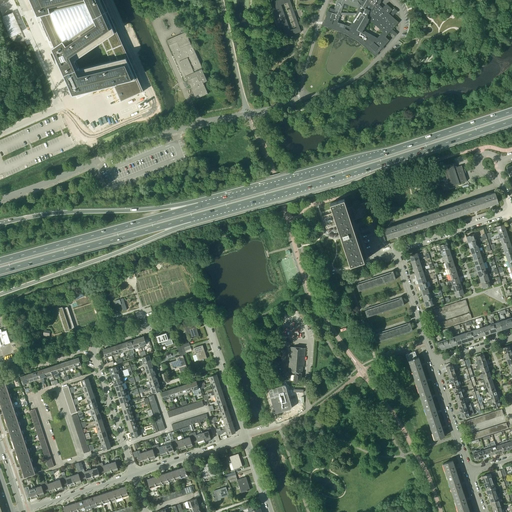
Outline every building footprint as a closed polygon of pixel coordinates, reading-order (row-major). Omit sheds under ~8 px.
[(32,0),(37,10),(39,9),(42,16),(40,21),(46,32),(49,41),(54,43),(57,50),(55,51),(73,91),(75,91),(76,93),(78,92),(78,94),(81,93),(82,94),(96,91),(113,87),(121,104),(145,93),(103,0),(32,0)] [(277,10),(273,12),(278,29),(283,27),(286,37),(301,32),(295,14),(289,0),(278,0),(274,1),(277,10)] [(336,0),(334,9),(329,8),(323,25),(336,30),(344,33),(358,40),(362,44),(375,56),(376,54),(381,49),(383,47),(389,40),(385,37),(398,22),(388,14),(392,9),(391,8),(386,4),(382,8),(379,12),(376,9),(380,2),(380,1),(380,0),(363,0),(361,5),(360,5),(360,4),(358,2),(357,1),(358,0),(336,0)] [(16,11),(5,16),(13,36),(24,31),(16,11)] [(187,80),(191,88),(203,83),(207,81),(202,69),(203,69),(193,49),(185,32),(166,40),(179,69),(178,69),(180,73),(181,73),(185,81),(187,80)] [(208,95),(203,83),(191,88),(196,101),(208,95)] [(64,118),(66,124),(72,121),(69,116),(64,118)] [(75,138),(77,143),(85,140),(84,138),(104,131),(101,124),(89,129),(85,121),(78,124),(81,132),(77,134),(78,137),(75,138)] [(464,173),(465,173),(465,172),(465,171),(465,170),(465,169),(464,169),(464,168),(463,169),(461,165),(453,168),(452,164),(445,166),(446,170),(445,171),(450,186),(466,181),(464,173)] [(479,197),(482,208),(498,202),(494,192),(479,197)] [(463,203),(466,213),(482,208),(479,197),(463,203)] [(329,214),(322,216),(325,224),(326,229),(329,228),(332,227),(336,226),(337,225),(339,231),(341,230),(343,236),(341,237),(350,265),(364,260),(354,230),(353,220),(350,221),(345,208),(347,208),(344,199),(342,199),(330,203),(333,213),(332,213),(329,214)] [(347,208),(345,208),(350,221),(353,220),(356,219),(373,213),(369,201),(357,205),(347,208)] [(447,208),(451,218),(466,213),(463,203),(447,208)] [(431,213),(435,223),(451,218),(447,208),(431,213)] [(419,228),(435,223),(431,213),(416,218),(419,228)] [(400,223),(403,233),(419,228),(416,218),(400,223)] [(403,233),(400,223),(384,228),(387,238),(403,233)] [(504,224),(496,227),(492,228),(493,230),(497,229),(498,232),(506,230),(504,224)] [(506,230),(498,232),(500,238),(508,235),(506,230)] [(466,237),(468,242),(476,240),(474,234),(466,237)] [(501,241),(502,244),(510,241),(508,235),(500,238),(497,239),(498,242),(501,241)] [(468,242),(470,248),(477,245),(476,240),(468,242)] [(510,241),(502,244),(504,250),(511,247),(510,241)] [(439,245),(441,251),(449,249),(447,243),(439,245)] [(479,251),(477,245),(470,248),(472,254),(479,251)] [(441,251),(443,257),(451,255),(449,249),(441,251)] [(472,254),(474,260),(481,257),(480,254),(483,253),(482,250),(479,251),(472,254)] [(411,261),(418,259),(417,253),(409,255),(411,261)] [(443,257),(445,263),(453,260),(451,255),(443,257)] [(481,257),(474,260),(475,265),(483,263),(481,257)] [(413,267),(420,264),(418,259),(411,261),(413,267)] [(445,263),(446,268),(454,266),(453,260),(445,263)] [(477,271),(485,268),(483,263),(475,265),(477,271)] [(413,267),(414,273),(422,270),(420,264),(413,267)] [(446,268),(448,274),(456,271),(454,266),(446,268)] [(477,271),(479,277),(487,274),(485,268),(477,271)] [(414,273),(416,278),(424,276),(423,272),(426,271),(425,269),(422,270),(414,273)] [(356,284),(358,291),(396,279),(393,271),(390,271),(391,273),(356,284)] [(458,277),(456,271),(448,274),(450,280),(458,277)] [(479,277),(481,282),(489,280),(488,277),(491,275),(490,273),(487,274),(479,277)] [(426,282),(424,276),(416,278),(418,284),(426,282)] [(460,283),(458,277),(450,280),(452,286),(460,283)] [(489,280),(481,282),(483,288),(491,286),(489,282),(492,281),(491,279),(489,280)] [(418,284),(420,290),(428,287),(426,282),(418,284)] [(452,286),(454,291),(462,289),(460,283),(452,286)] [(430,293),(428,287),(420,290),(422,295),(430,293)] [(464,294),(462,289),(454,291),(456,297),(464,294)] [(422,295),(424,301),(432,298),(431,295),(434,294),(433,292),(430,293),(422,295)] [(404,305),(401,296),(398,297),(399,299),(365,310),(367,317),(404,305)] [(116,305),(121,304),(123,311),(127,310),(123,298),(115,301),(116,305)] [(434,304),(432,298),(424,301),(426,307),(434,304)] [(62,308),(59,309),(66,331),(69,330),(69,328),(73,327),(67,308),(63,310),(62,308)] [(507,328),(505,320),(499,322),(502,330),(507,328)] [(412,330),(410,322),(407,323),(407,325),(373,336),(375,343),(412,330)] [(502,330),(499,322),(493,324),(496,331),(502,330)] [(190,338),(198,336),(196,328),(197,327),(195,323),(184,327),(186,333),(188,333),(190,338)] [(476,329),(479,337),(485,335),(482,327),(481,324),(478,325),(479,328),(476,329)] [(490,333),(496,331),(493,324),(488,325),(490,333)] [(482,327),(485,335),(490,333),(488,325),(482,327)] [(468,332),(465,333),(468,341),(473,339),(471,331),(470,328),(467,329),(468,332)] [(0,342),(1,344),(5,343),(5,344),(10,342),(6,330),(1,331),(0,329),(0,342)] [(476,329),(471,331),(473,339),(479,337),(476,329)] [(157,337),(159,345),(165,343),(166,346),(173,343),(169,332),(164,333),(164,334),(157,337)] [(468,341),(465,333),(459,335),(462,343),(468,341)] [(454,337),(456,345),(462,343),(459,335),(454,337)] [(146,344),(143,336),(137,338),(141,348),(144,347),(143,345),(146,344)] [(448,339),(451,346),(456,345),(454,337),(448,339)] [(141,348),(137,338),(132,340),(134,348),(135,347),(135,349),(138,348),(139,349),(141,348)] [(445,348),(451,346),(448,339),(442,340),(445,348)] [(134,348),(132,340),(126,342),(128,350),(134,348)] [(439,350),(445,348),(442,340),(436,342),(439,350)] [(128,350),(126,342),(120,344),(122,351),(128,350)] [(120,352),(122,351),(120,344),(114,346),(117,353),(118,356),(121,355),(120,352)] [(198,361),(207,358),(202,345),(193,348),(198,361)] [(502,348),(504,353),(511,351),(510,348),(511,348),(510,345),(502,348)] [(114,346),(108,347),(111,355),(117,353),(114,346)] [(304,366),(305,348),(290,346),(288,372),(295,372),(294,382),(300,383),(301,373),(302,373),(302,366),(304,366)] [(111,355),(108,347),(102,349),(106,360),(109,359),(108,356),(111,355)] [(286,361),(287,350),(279,349),(278,360),(286,361)] [(408,360),(416,358),(414,351),(405,354),(407,361),(408,360)] [(143,364),(151,361),(149,355),(141,358),(142,361),(139,362),(140,365),(143,364)] [(179,368),(186,365),(182,355),(175,357),(176,360),(169,363),(172,369),(178,367),(179,368)] [(418,357),(416,358),(408,360),(413,376),(424,373),(418,357)] [(81,365),(78,358),(72,360),(75,367),(81,365)] [(75,367),(72,360),(66,361),(69,369),(75,367)] [(479,368),(487,365),(485,360),(479,362),(480,365),(476,367),(476,369),(479,368)] [(69,369),(66,361),(61,363),(63,371),(69,369)] [(153,367),(151,361),(143,364),(145,370),(153,367)] [(63,371),(61,363),(55,365),(57,372),(63,371)] [(454,366),(453,364),(445,366),(447,372),(454,370),(452,367),(454,366)] [(57,372),(55,365),(49,367),(52,374),(54,373),(55,377),(59,376),(57,372)] [(120,365),(116,366),(109,369),(111,374),(122,371),(120,365)] [(52,374),(49,367),(43,369),(46,376),(52,374)] [(145,370),(147,375),(154,373),(153,367),(145,370)] [(46,376),(43,369),(38,371),(41,380),(42,379),(43,379),(43,377),(46,376)] [(447,372),(449,378),(457,375),(456,373),(457,373),(456,369),(454,370),(447,372)] [(41,380),(38,371),(32,373),(34,380),(37,379),(38,381),(39,382),(41,382),(41,380)] [(111,374),(113,380),(120,378),(120,377),(124,376),(122,371),(111,374)] [(482,377),(483,379),(491,377),(489,371),(482,373),(484,377),(482,377)] [(34,380),(32,373),(26,375),(29,382),(34,380)] [(148,378),(149,381),(156,378),(154,373),(147,375),(145,376),(146,379),(148,378)] [(424,373),(413,376),(419,392),(429,389),(424,373)] [(209,377),(211,383),(218,380),(216,374),(209,377)] [(29,382),(26,375),(20,377),(23,384),(29,382)] [(451,384),(457,382),(456,378),(458,378),(457,375),(449,378),(451,384)] [(90,384),(88,378),(81,381),(83,387),(90,384)] [(113,380),(114,386),(122,383),(120,378),(113,380)] [(147,385),(148,387),(158,384),(156,378),(149,381),(150,384),(147,385)] [(211,383),(213,388),(220,386),(218,380),(211,383)] [(192,390),(197,388),(199,394),(202,393),(199,384),(197,384),(196,381),(190,383),(192,390)] [(0,383),(0,402),(0,403),(11,400),(5,382),(0,383)] [(114,386),(116,392),(124,389),(122,383),(114,386)] [(186,392),(192,390),(190,383),(184,385),(186,392)] [(487,391),(495,388),(493,383),(486,385),(487,388),(486,388),(487,391)] [(92,390),(90,384),(83,387),(84,392),(92,390)] [(152,393),(160,390),(158,384),(148,387),(143,389),(142,387),(139,388),(140,393),(151,389),(152,393)] [(269,390),(269,391),(275,411),(275,412),(276,413),(277,413),(282,411),(281,410),(285,409),(286,410),(291,409),(291,408),(292,408),(292,407),(292,406),(286,386),(286,385),(285,385),(284,385),(270,389),(269,389),(269,390)] [(215,394),(222,392),(220,386),(213,388),(214,391),(203,395),(205,400),(209,399),(208,396),(215,394)] [(182,397),(178,387),(173,389),(175,396),(179,394),(180,398),(182,397)] [(453,389),(455,395),(461,393),(460,390),(462,389),(461,387),(453,389)] [(490,396),(497,394),(495,388),(487,391),(488,393),(489,393),(490,396)] [(116,392),(118,397),(126,395),(129,394),(128,391),(125,392),(124,389),(116,392)] [(172,397),(175,396),(173,389),(167,390),(169,398),(171,402),(173,401),(172,397)] [(434,404),(429,389),(419,392),(424,408),(434,404)] [(94,396),(92,390),(84,392),(86,398),(94,396)] [(163,400),(169,398),(167,390),(161,392),(163,400)] [(224,397),(222,392),(215,394),(217,400),(224,397)] [(491,402),(498,400),(497,394),(490,396),(491,399),(490,400),(487,401),(488,403),(491,402)] [(118,397),(120,403),(128,401),(126,395),(118,397)] [(95,401),(94,396),(86,398),(88,404),(95,401)] [(226,403),(224,397),(217,400),(219,406),(226,403)] [(457,401),(459,406),(465,404),(464,401),(465,401),(465,398),(457,401)] [(0,403),(6,422),(17,418),(11,400),(0,403)] [(97,407),(95,401),(88,404),(90,410),(97,407)] [(120,403),(122,409),(130,407),(128,401),(120,403)] [(459,406),(460,412),(472,408),(470,403),(465,404),(459,406)] [(439,420),(434,404),(424,408),(429,423),(439,420)] [(122,409),(124,415),(131,412),(130,409),(135,408),(134,405),(130,407),(122,409)] [(99,413),(97,407),(90,410),(86,411),(87,413),(91,412),(92,415),(99,413)] [(474,414),(472,408),(460,412),(462,418),(474,414)] [(229,415),(228,409),(220,411),(222,417),(229,415)] [(124,415),(126,421),(133,418),(139,416),(138,413),(132,415),(131,412),(124,415)] [(94,421),(101,419),(99,413),(92,415),(94,421)] [(222,417),(224,423),(231,421),(229,415),(222,417)] [(6,422),(12,440),(23,437),(17,418),(6,422)] [(135,424),(133,418),(126,421),(128,426),(135,424)] [(96,427),(103,425),(101,419),(94,421),(96,427)] [(444,436),(439,420),(429,423),(434,439),(437,439),(437,440),(438,439),(438,438),(444,436)] [(224,423),(226,429),(233,426),(231,421),(224,423)] [(137,430),(135,424),(128,426),(130,432),(137,430)] [(98,433),(105,430),(103,425),(96,427),(98,433)] [(228,434),(235,432),(233,426),(226,429),(221,431),(217,432),(218,435),(222,434),(221,433),(227,431),(228,434)] [(202,433),(205,442),(211,440),(210,438),(213,437),(210,427),(206,428),(207,431),(202,433)] [(140,429),(137,430),(130,432),(131,438),(139,435),(142,435),(140,429)] [(205,442),(202,433),(195,435),(194,432),(191,433),(195,443),(198,442),(198,444),(205,442)] [(192,444),(195,443),(191,433),(188,434),(189,437),(183,439),(186,448),(192,446),(192,444)] [(109,442),(107,436),(99,438),(101,444),(109,442)] [(12,440),(18,458),(29,455),(23,437),(12,440)] [(173,439),(176,449),(179,448),(180,450),(186,448),(183,439),(177,441),(176,438),(173,439)] [(164,445),(168,454),(174,452),(173,450),(176,449),(173,439),(169,440),(170,443),(164,445)] [(503,442),(501,443),(503,451),(509,449),(507,442),(506,440),(503,441),(503,442)] [(101,444),(103,450),(110,448),(109,442),(101,444)] [(489,444),(492,454),(498,452),(496,446),(495,444),(492,446),(491,443),(489,444)] [(154,445),(158,455),(161,454),(161,456),(168,454),(164,445),(158,447),(157,444),(154,445)] [(484,448),(484,450),(486,456),(492,454),(489,444),(486,444),(487,446),(484,448)] [(146,451),(149,460),(155,458),(155,456),(158,455),(154,445),(151,446),(152,449),(146,451)] [(478,450),(481,458),(486,456),(484,450),(481,451),(481,449),(478,450)] [(149,460),(146,451),(140,453),(139,450),(135,451),(139,461),(142,460),(143,463),(149,460)] [(475,460),(481,458),(478,450),(476,451),(476,452),(473,453),(475,460)] [(233,469),(242,466),(238,453),(229,456),(233,469)] [(25,477),(31,475),(35,473),(29,455),(18,458),(25,477)] [(120,467),(117,457),(114,459),(115,462),(109,464),(112,473),(118,470),(117,469),(120,467)] [(442,463),(447,479),(458,476),(452,460),(446,462),(446,461),(444,462),(445,463),(442,463)] [(87,481),(93,479),(90,470),(84,472),(81,462),(78,463),(83,480),(86,479),(87,481)] [(105,475),(112,473),(109,464),(103,466),(102,462),(101,462),(98,463),(102,474),(105,473),(105,475)] [(72,476),(75,485),(81,483),(80,481),(83,480),(78,463),(75,464),(77,471),(78,474),(72,476)] [(90,470),(93,479),(100,477),(99,475),(102,474),(98,463),(95,464),(96,468),(90,470)] [(203,479),(215,475),(211,463),(205,465),(205,467),(204,468),(204,466),(199,468),(203,479)] [(184,466),(178,468),(181,477),(187,475),(184,466)] [(181,477),(178,468),(171,470),(174,480),(181,477)] [(174,480),(171,470),(165,472),(168,482),(174,480)] [(165,472),(159,475),(162,484),(168,482),(165,472)] [(492,480),(490,473),(481,476),(484,482),(492,480)] [(75,485),(72,476),(66,478),(65,475),(61,476),(65,486),(68,485),(68,487),(75,485)] [(153,477),(156,486),(162,484),(159,475),(153,477)] [(65,486),(61,476),(58,477),(59,480),(53,482),(56,491),(62,489),(62,487),(65,486)] [(463,492),(458,476),(447,479),(453,495),(463,492)] [(150,488),(156,486),(153,477),(147,479),(150,488)] [(241,493),(249,490),(245,477),(237,480),(241,493)] [(56,491),(53,482),(47,484),(46,480),(43,482),(46,492),(49,491),(50,493),(56,491)] [(484,482),(486,489),(494,486),(492,480),(484,482)] [(41,486),(35,488),(37,496),(43,494),(43,493),(46,492),(43,482),(40,483),(41,486)] [(28,498),(31,497),(32,498),(37,496),(35,488),(29,490),(28,486),(25,488),(28,498)] [(125,486),(119,488),(122,497),(128,495),(125,486)] [(186,494),(193,492),(191,486),(184,488),(186,494)] [(486,489),(488,495),(497,493),(494,486),(486,489)] [(218,499),(228,495),(225,487),(213,491),(214,494),(212,494),(214,501),(218,500),(218,499)] [(115,499),(122,497),(119,488),(112,490),(115,499)] [(186,494),(184,488),(178,490),(180,496),(186,494)] [(109,501),(115,499),(112,490),(106,492),(109,501)] [(180,496),(178,490),(172,492),(174,498),(180,496)] [(109,501),(106,492),(100,494),(103,503),(109,501)] [(174,498),(172,492),(166,494),(168,500),(174,498)] [(453,495),(458,511),(468,508),(463,492),(453,495)] [(488,495),(490,502),(499,499),(497,493),(488,495)] [(103,503),(100,494),(94,496),(97,505),(103,503)] [(97,505),(94,496),(88,498),(91,507),(97,505)] [(88,498),(82,500),(85,509),(85,511),(92,510),(91,507),(88,498)] [(196,498),(195,498),(187,501),(189,507),(199,504),(196,498)] [(492,508),(501,506),(499,499),(490,502),(492,508)] [(82,500),(75,502),(79,511),(85,509),(82,500)] [(71,511),(76,511),(79,511),(75,502),(69,504),(71,511)]
